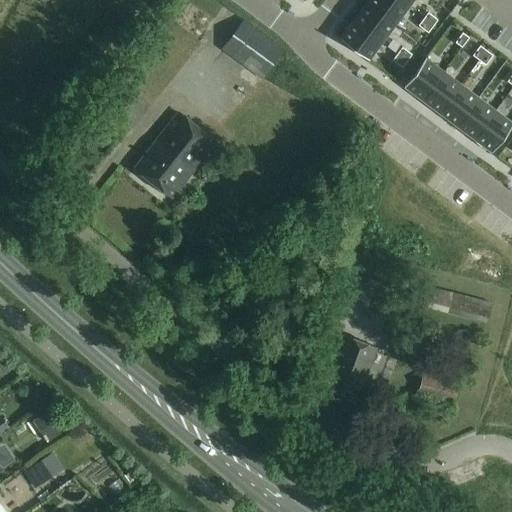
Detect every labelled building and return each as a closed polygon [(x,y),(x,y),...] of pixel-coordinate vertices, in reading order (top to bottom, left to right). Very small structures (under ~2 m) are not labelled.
[(397,0),(368,0),(366,3),(395,25),(408,7),(397,0)] [(366,3),(353,21),(382,42),(395,25),(366,3)] [(428,12),(423,19),(433,26),(437,20),(428,12)] [(423,19),(418,25),(428,32),(433,26),(423,19)] [(283,50),(244,21),(223,49),(262,78),(283,50)] [(353,21),(340,39),(368,60),(382,42),(353,21)] [(462,32),(455,42),(461,47),(469,37),(462,32)] [(479,45),(472,55),(479,60),(486,50),(479,45)] [(402,47),(397,53),(407,61),(412,54),(402,47)] [(486,50),(479,60),(485,65),(492,55),(486,50)] [(397,53),(392,60),(402,67),(407,61),(397,53)] [(425,58),(404,87),(422,100),(443,71),(425,58)] [(443,71),(422,100),(439,113),(460,84),(443,71)] [(119,111),(135,93),(116,77),(101,95),(119,111)] [(460,84),(439,113),(456,126),(478,97),(460,84)] [(478,97),(456,126),(474,139),(495,110),(478,97)] [(511,122),(495,110),(474,139),(492,152),(511,125),(511,122)] [(216,143),(178,114),(135,168),(173,198),(216,143)] [(342,277),(335,298),(368,308),(374,287),(342,277)] [(418,285),(413,304),(487,323),(492,303),(418,285)] [(356,403),(377,348),(349,337),(345,347),(341,346),(324,391),(356,403)] [(456,405),(461,383),(423,373),(418,396),(456,405)] [(49,410),(37,418),(51,439),(63,431),(49,410)] [(0,433),(9,427),(3,419),(0,421),(0,433)] [(3,441),(0,443),(0,461),(11,455),(3,441)] [(52,452),(30,467),(41,483),(63,469),(52,452)]
